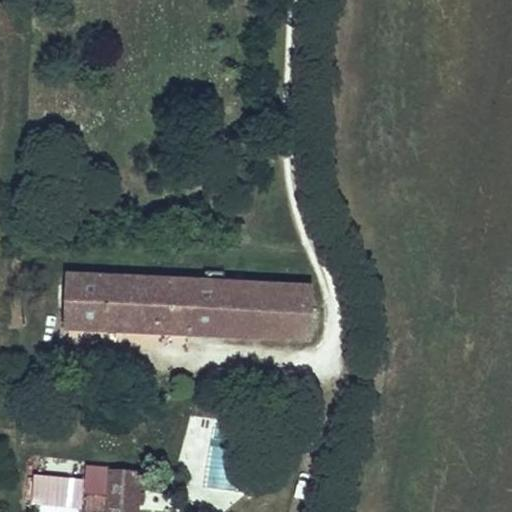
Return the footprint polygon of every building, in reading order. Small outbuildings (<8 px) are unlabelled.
[(233,339),(240,280),(72,268),(66,326),(233,339)] [(313,289),(240,280),(233,339),(306,348),(313,289)] [(132,511),(135,474),(111,472),(108,511),(132,511)] [(31,503),(79,509),(82,485),(35,476),(31,503)] [(104,497),(88,496),(87,508),(103,509),(104,497)]
